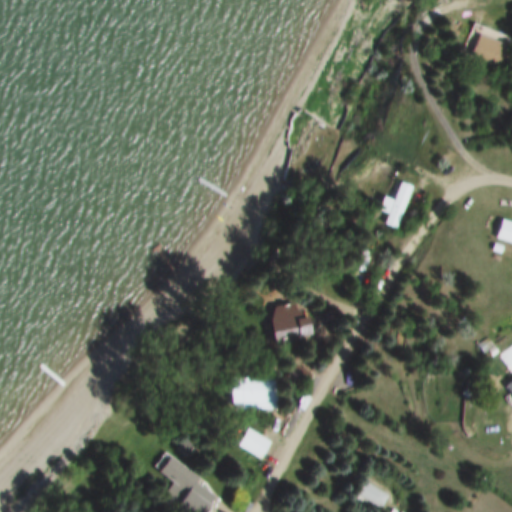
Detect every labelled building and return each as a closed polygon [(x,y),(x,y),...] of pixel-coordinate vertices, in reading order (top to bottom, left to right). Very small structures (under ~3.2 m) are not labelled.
[(472,32),(504,45),(496,66),(463,54),(472,32)] [(390,198),(397,181),(409,186),(393,228),(380,223),(384,213),(374,210),(380,194),(390,198)] [(501,218),(511,221),(511,242),(495,237),(501,218)] [(303,333),(304,336),(271,344),(264,319),(269,305),(285,301),(297,310),(298,317),(304,316),(308,331),(303,333)] [(479,345),(490,338),(497,348),(486,356),(479,345)] [(511,371),(501,355),(511,348),(511,371)] [(225,377),(268,371),(273,407),(229,413),(225,377)] [(243,426),(267,440),(257,458),(233,444),(243,426)] [(181,435),(193,443),(184,456),(173,449),(181,435)] [(167,456),(197,475),(193,482),(213,494),(201,511),(190,511),(178,504),(182,499),(165,488),(172,479),(158,470),(167,456)] [(360,479),(385,495),(373,511),(371,511),(348,497),(360,479)] [(259,501),(275,505),(279,491),(263,486),(259,501)]
